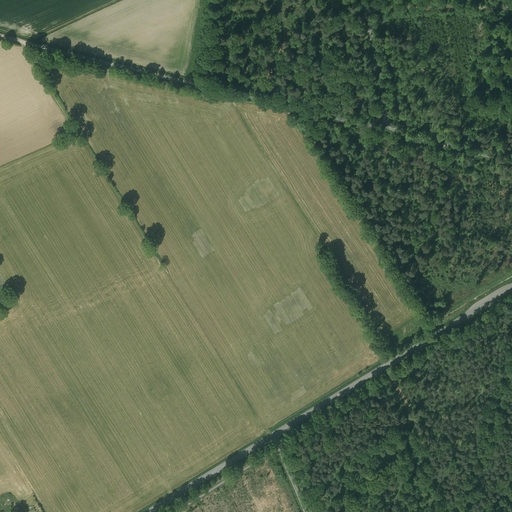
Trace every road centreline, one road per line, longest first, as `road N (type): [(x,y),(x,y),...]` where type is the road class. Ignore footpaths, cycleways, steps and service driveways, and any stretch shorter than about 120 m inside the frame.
road 1 (track): [(0,37),(368,125),(386,121)]
road 2 (tertiary): [(272,435),(511,287)]
road 3 (tertiary): [(364,0),(391,127),(511,161)]
road 4 (tertiary): [(148,511),(272,435)]
